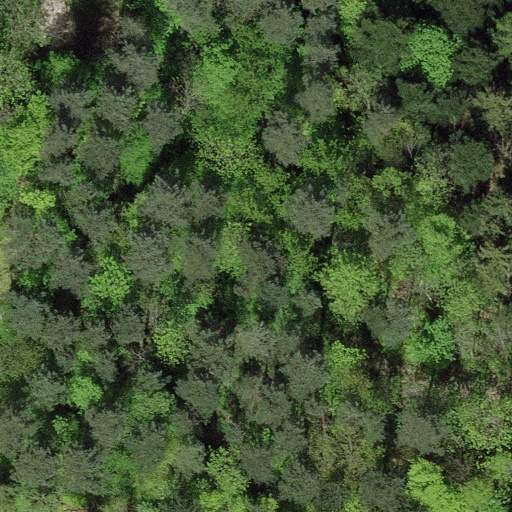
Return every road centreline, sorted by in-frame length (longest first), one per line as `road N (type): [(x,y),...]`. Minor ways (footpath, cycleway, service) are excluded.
road 1 (track): [(148,0),(85,30),(57,65),(39,130),(0,380)]
road 2 (track): [(0,383),(4,511)]
